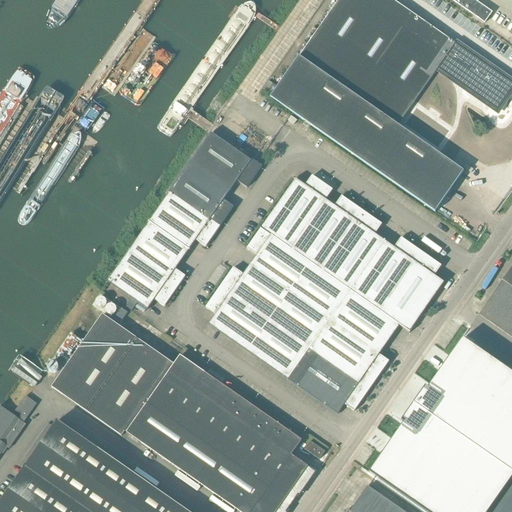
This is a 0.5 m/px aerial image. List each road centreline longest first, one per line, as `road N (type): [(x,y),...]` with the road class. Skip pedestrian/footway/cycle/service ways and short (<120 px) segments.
road 1 (unclassified): [(351,444),(177,318),(292,141),(475,270)]
road 2 (unknown): [(213,511),(64,410),(41,419),(0,479)]
road 3 (unclassified): [(351,444),(475,270)]
